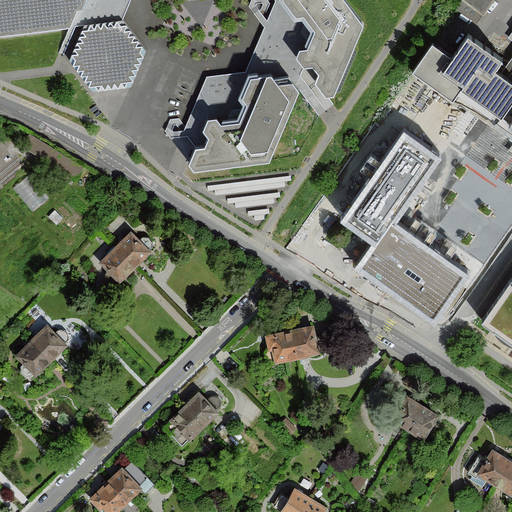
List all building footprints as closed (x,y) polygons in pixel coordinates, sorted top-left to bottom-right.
[(0,0),(0,35),(71,27),(78,10),(86,9),(89,0),(0,0)] [(193,130),(203,128),(208,117),(217,116),(222,122),(240,120),(247,106),(241,98),(251,74),(276,71),(281,78),(291,78),(294,81),(299,81),(300,77),(305,66),(299,56),(304,45),(311,45),(318,28),(306,12),(297,13),(287,0),(89,0),(86,9),(78,10),(82,15),(89,15),(86,21),(124,19),(131,0),(275,0),(276,1),(267,24),(246,71),(208,76),(187,123),(189,124),(193,130)] [(365,24),(346,0),(287,0),(297,13),(306,12),(318,28),(311,45),(304,45),(299,56),(305,66),(313,65),(319,73),(315,81),(326,95),(334,94),(365,24)] [(493,0),(464,0),(458,8),(477,22),(493,0)] [(78,10),(71,27),(73,26),(85,25),(86,21),(89,15),(82,15),(78,10)] [(70,60),(93,91),(132,86),(146,50),(124,19),(86,21),(85,25),(70,60)] [(433,43),(413,71),(452,98),(461,87),(502,116),(511,101),(511,80),(495,68),(502,58),(465,32),(464,34),(450,54),(433,43)] [(189,161),(194,169),(270,159),(300,89),(294,81),(291,78),(281,78),(276,71),(251,74),(241,98),(247,106),(240,120),(222,122),(217,116),(208,117),(203,128),(209,136),(204,146),(195,147),(189,161)] [(185,134),(195,147),(204,146),(209,136),(203,128),(193,130),(189,124),(187,123),(183,131),(185,134)] [(434,325),(468,276),(397,227),(443,161),(405,132),(342,221),(373,245),(357,269),(434,325)] [(84,167),(31,134),(23,146),(76,179),(84,167)] [(31,174),(16,185),(34,210),(49,198),(31,174)] [(290,176),(207,186),(208,191),(215,190),(215,195),(285,187),(285,182),(291,181),(290,176)] [(280,193),(228,199),(228,204),(235,203),(236,208),(274,203),(274,198),(280,198),(280,193)] [(268,209),(248,211),(249,216),(254,216),(255,221),(264,220),(264,215),(269,214),(268,209)] [(131,233),(117,247),(134,265),(149,251),(149,250),(139,241),(131,233)] [(143,237),(139,241),(149,250),(152,247),(152,241),(149,237),(143,237)] [(117,247),(102,261),(110,269),(120,279),(134,265),(117,247)] [(120,279),(110,269),(106,273),(106,278),(110,283),(115,283),(120,279)] [(511,286),(486,323),(511,341),(511,286)] [(48,326),(33,340),(51,358),(66,344),(65,343),(55,334),(48,326)] [(313,326),(293,331),(298,355),(318,351),(315,337),(313,326)] [(60,329),(55,334),(65,343),(69,339),(69,334),(65,330),(60,329)] [(293,331),(268,336),(270,347),(274,346),(277,359),(277,360),(298,355),(293,331)] [(320,336),(315,337),(318,351),(323,349),(326,345),(325,339),(320,336)] [(33,340),(19,354),(26,362),(36,372),(51,358),(33,340)] [(274,346),(270,347),(269,347),(265,352),(267,357),(272,361),(277,359),(274,346)] [(36,372),(26,362),(22,366),(22,372),(26,376),(32,376),(36,372)] [(200,393),(187,405),(205,423),(217,411),(217,410),(220,407),(222,404),(221,400),(219,396),(215,395),(211,397),(207,400),(200,393)] [(394,418),(409,427),(423,406),(408,397),(394,418)] [(205,423),(187,405),(165,427),(182,445),(205,423)] [(423,406),(409,427),(423,436),(437,415),(423,406)] [(287,419),(281,424),(286,429),(292,424),(287,419)] [(497,482),(510,461),(494,451),(487,460),(479,455),(468,472),(477,477),(480,472),(497,482)] [(132,461),(124,469),(139,485),(148,477),(132,461)] [(511,462),(510,461),(497,482),(511,491),(511,462)] [(122,468),(110,480),(128,498),(130,496),(140,486),(139,485),(124,469),(122,468)] [(200,477),(195,471),(186,481),(191,486),(200,477)] [(110,480),(92,498),(100,506),(103,509),(106,506),(110,511),(113,511),(128,498),(110,480)] [(283,509),(283,511),(285,511),(301,511),(310,498),(295,489),(290,499),(283,509)] [(283,509),(290,499),(282,494),(275,505),(283,509)] [(321,511),(325,506),(310,498),(301,511),(321,511)]
